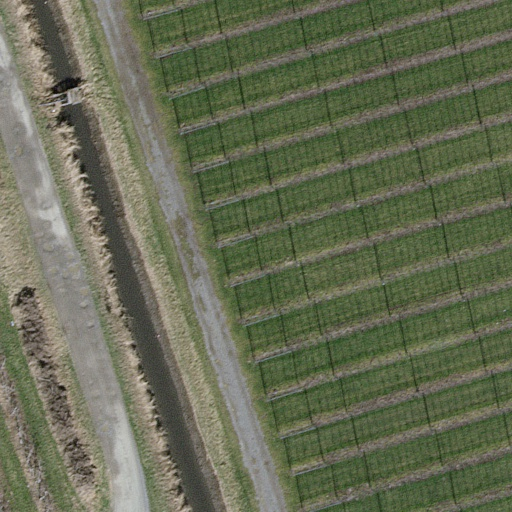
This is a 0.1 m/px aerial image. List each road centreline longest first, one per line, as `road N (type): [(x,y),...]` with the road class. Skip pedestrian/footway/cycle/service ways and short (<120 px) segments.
road 1 (track): [(274,511),(107,0)]
road 2 (track): [(0,84),(106,418),(127,511)]
